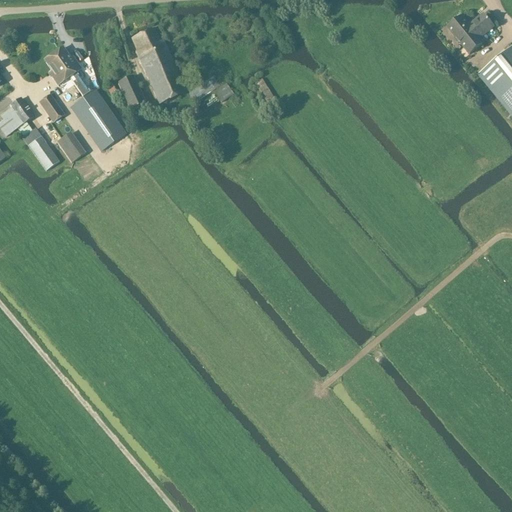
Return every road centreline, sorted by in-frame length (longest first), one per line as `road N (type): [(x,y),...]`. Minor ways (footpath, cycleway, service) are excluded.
road 1 (track): [(175,511),(0,305)]
road 2 (track): [(317,391),(497,238),(511,236)]
road 3 (unclassified): [(0,12),(165,0)]
